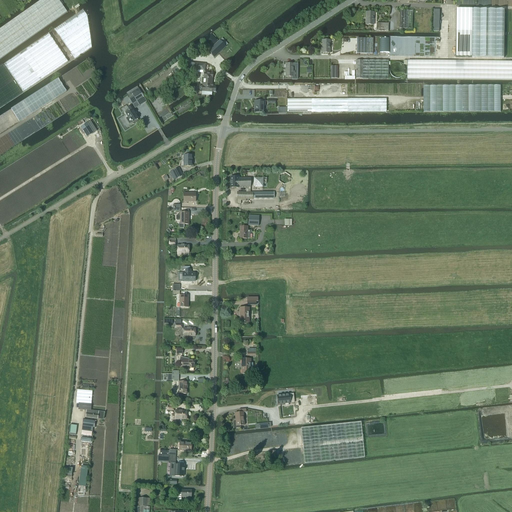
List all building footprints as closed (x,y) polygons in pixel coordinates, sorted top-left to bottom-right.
[(57,0),(41,0),(0,29),(0,59),(67,12),(57,0)] [(456,9),(456,57),(472,58),(504,58),(505,10),(473,9),(456,9)] [(75,59),(90,49),(92,48),(87,16),(83,10),(54,29),(75,59)] [(406,29),(413,29),(413,11),(407,11),(400,11),(400,29),(406,29)] [(376,31),(388,32),(388,24),(377,23),(376,31)] [(68,62),(49,34),(7,62),(4,65),(23,93),(68,62)] [(217,41),(211,35),(204,41),(210,47),(217,41)] [(219,41),(208,51),(214,58),(226,47),(225,47),(228,45),(222,38),(220,41),(219,41)] [(356,54),(372,54),(373,39),(356,38),(356,54)] [(356,61),(356,79),(362,79),(388,79),(388,61),(356,61)] [(408,79),(511,80),(511,61),(408,61),(408,79)] [(193,63),(193,70),(204,72),(205,64),(193,63)] [(212,79),(213,74),(204,73),(203,86),(202,86),(199,86),(198,87),(198,91),(199,92),(202,92),(205,92),(205,95),(212,96),(212,93),(212,92),(215,92),(216,87),(212,87),(211,87),(212,84),(212,79)] [(19,122),(66,92),(58,79),(11,110),(19,122)] [(131,93),(136,101),(143,97),(139,89),(131,93)] [(386,99),(287,100),(287,108),(287,113),(386,112),(386,99)] [(255,113),(263,113),(263,106),(264,106),(264,102),(255,102),(255,113)] [(126,115),(128,117),(126,119),(129,124),(132,122),(134,124),(138,121),(137,119),(138,119),(135,113),(131,105),(127,107),(129,110),(125,112),(126,115)] [(87,138),(93,133),(87,123),(80,128),(87,138)] [(177,179),(183,176),(179,168),(173,170),(177,179)] [(284,185),(290,182),(290,176),(285,173),(279,175),(279,181),(284,185)] [(238,178),(230,178),(230,188),(238,188),(238,187),(250,187),(251,178),(238,178)] [(195,202),(195,193),(183,193),(183,202),(195,202)] [(184,228),(184,225),(189,225),(189,213),(180,213),(179,214),(179,215),(177,216),(176,216),(176,220),(177,221),(180,221),(180,224),(179,224),(178,225),(178,227),(179,228),(183,228),(184,228)] [(258,226),(259,216),(248,215),(248,226),(258,226)] [(247,231),(247,227),(240,227),(240,239),(247,239),(250,239),(250,233),(252,233),(252,231),(247,231)] [(189,254),(189,246),(177,245),(177,255),(181,255),(181,253),(189,254)] [(195,282),(195,273),(183,273),(183,282),(195,282)] [(188,308),(188,296),(179,296),(179,308),(188,308)] [(249,323),(249,308),(240,308),(240,323),(249,323)] [(195,337),(195,329),(183,329),(183,338),(187,338),(187,337),(195,337)] [(180,357),(179,362),(182,362),(182,368),(194,368),(194,364),(195,364),(195,360),(194,360),(190,360),(180,357)] [(241,374),(251,374),(250,359),(241,359),(241,374)] [(187,394),(187,382),(178,382),(178,394),(187,394)] [(84,410),(86,410),(91,411),(92,391),(77,390),(76,403),(78,403),(78,408),(78,409),(84,410)] [(278,405),(285,404),(288,404),(294,403),(293,394),(277,396),(278,405)] [(236,422),(233,423),(234,429),(241,428),(241,426),(244,426),(243,413),(246,412),(246,415),(250,415),(249,411),(246,411),(246,409),(239,410),(239,413),(235,413),(236,422)] [(104,412),(91,411),(86,410),(85,418),(103,420),(104,412)] [(186,420),(187,412),(175,411),(175,415),(172,414),(171,419),(174,419),(174,421),(179,421),(179,419),(186,420)] [(83,420),(82,430),(92,431),(93,428),(94,428),(95,421),(83,420)] [(301,428),(305,464),(364,457),(361,422),(301,428)] [(191,452),(191,443),(179,442),(179,451),(191,452)] [(274,467),(304,464),(302,452),(273,455),(274,467)] [(175,467),(172,467),(172,470),(175,470),(174,476),(183,477),(184,465),(175,464),(175,467)] [(191,498),(191,490),(181,490),(181,493),(175,493),(175,501),(181,502),(181,498),(191,498)] [(150,507),(150,498),(136,498),(135,511),(149,511),(149,507),(150,507)]
